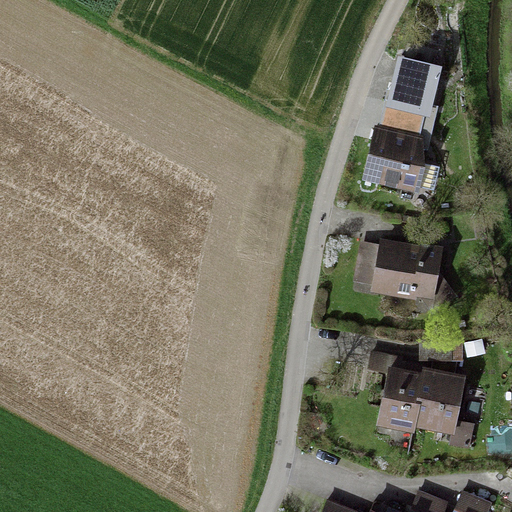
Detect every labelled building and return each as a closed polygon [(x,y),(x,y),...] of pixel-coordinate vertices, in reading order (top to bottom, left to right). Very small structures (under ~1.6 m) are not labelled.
[(425,136),(376,125),(362,182),(412,194),(425,136)] [(445,249),(383,239),(374,291),(436,300),(445,249)] [(411,435),(412,427),(422,372),(389,367),(379,430),(411,435)] [(423,367),(422,372),(412,427),(457,434),(467,374),(423,367)] [(418,490),(412,503),(431,511),(440,511),(445,502),(418,490)] [(463,491),(455,508),(464,511),(485,511),(489,502),(463,491)] [(337,511),(340,506),(326,500),(320,511),(337,511)]
